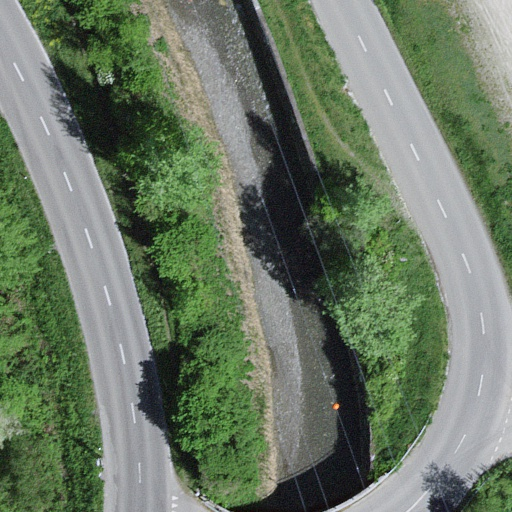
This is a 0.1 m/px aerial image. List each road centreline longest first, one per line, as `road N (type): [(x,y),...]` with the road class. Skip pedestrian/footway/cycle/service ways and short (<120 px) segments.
road 1 (tertiary): [(340,0),(443,211),(481,309),(478,400),(445,465),(405,511)]
road 2 (tertiary): [(138,511),(137,449),(115,323),(69,182),(0,38)]
